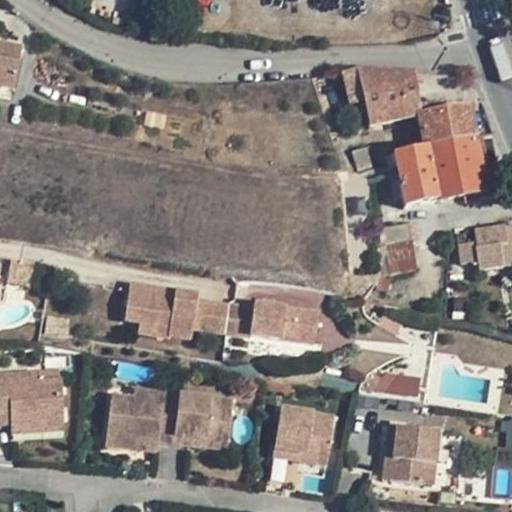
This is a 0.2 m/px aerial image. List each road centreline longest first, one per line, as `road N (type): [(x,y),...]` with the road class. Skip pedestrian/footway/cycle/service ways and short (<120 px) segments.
road 1 (residential): [(19,0),(67,35),(143,63),(229,71),(489,50)]
road 2 (residential): [(0,248),(235,290)]
road 3 (residential): [(108,485),(317,511)]
